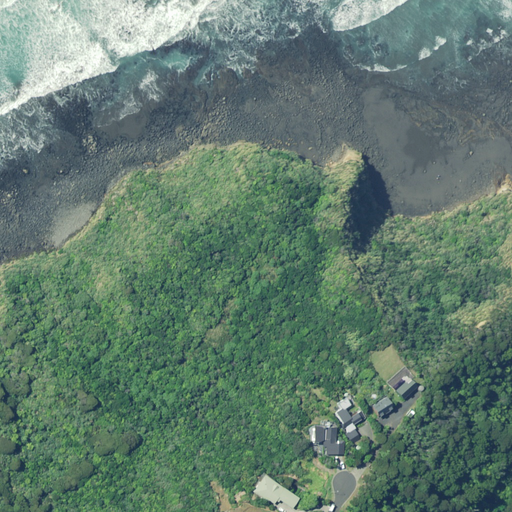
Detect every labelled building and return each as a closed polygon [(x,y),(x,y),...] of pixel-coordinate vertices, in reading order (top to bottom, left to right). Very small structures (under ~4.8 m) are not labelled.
[(413,377),(403,366),(386,383),(402,400),(416,386),(411,380),(413,377)] [(394,408),(386,396),(370,406),(378,418),(394,408)] [(349,406),(344,398),(337,403),(340,409),(335,413),(347,432),(345,434),(349,440),(359,434),(353,426),(365,418),(361,411),(350,418),(344,409),(349,406)] [(411,409),(406,415),(410,419),(415,413),(411,409)] [(335,422),(321,422),(321,427),(313,427),(313,441),(322,441),(321,447),(325,447),(325,454),(342,455),(343,440),(335,440),(335,422)] [(274,505),(276,502),(278,503),(280,501),(293,509),(300,498),(262,475),(252,491),(274,505)]
